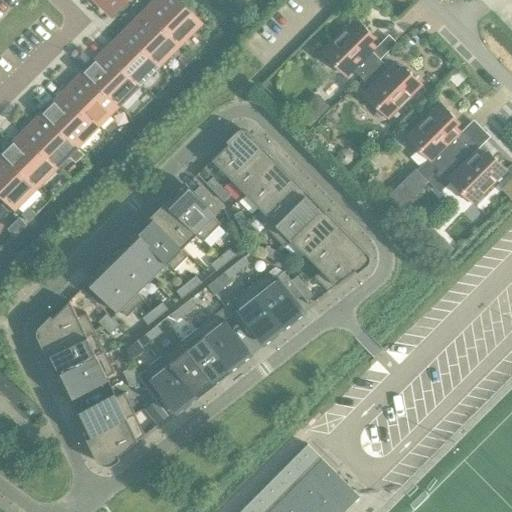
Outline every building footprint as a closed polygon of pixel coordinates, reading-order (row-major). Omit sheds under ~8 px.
[(110,13),(123,0),(98,0),(98,1),(110,13)] [(178,45),(179,44),(200,23),(177,0),(157,0),(155,2),(159,7),(155,11),(151,6),(145,12),(178,45)] [(157,65),(178,45),(145,12),(141,16),(145,21),(141,25),(137,21),(125,33),(157,65)] [(355,18),(322,52),(323,53),(323,58),(329,63),(334,63),(347,77),(354,70),(362,79),(380,61),(380,60),(372,52),(376,48),(371,42),(375,38),(355,18)] [(137,86),(157,65),(125,33),(121,37),(125,41),(121,45),(117,41),(104,53),(137,86)] [(117,106),(137,86),(104,53),(100,57),(104,61),(100,66),(95,60),(83,72),(84,73),(117,106)] [(380,61),(362,79),(371,87),(364,94),(376,106),(376,111),(382,116),(386,117),(389,119),(422,86),(403,66),(399,70),(393,65),(389,69),(380,61)] [(96,126),(117,106),(84,73),(80,77),(84,82),(80,86),(76,82),(64,94),(96,126)] [(76,146),(96,126),(64,94),(59,98),(63,102),(59,107),(54,101),(42,113),(43,114),(76,146)] [(297,114),(309,125),(328,106),(317,94),(297,114)] [(440,103),(407,137),(408,138),(408,142),(413,148),(417,148),(429,159),(417,171),(428,182),(465,145),(456,137),(461,133),(455,127),(460,123),(440,103)] [(55,167),(76,146),(43,114),(39,118),(43,123),(39,127),(35,123),(23,134),(55,167)] [(259,149),(244,133),(243,133),(241,132),(240,132),(239,133),(212,160),(229,178),(259,149)] [(35,187),(55,167),(23,134),(18,139),(22,143),(18,147),(13,142),(1,153),(2,155),(35,187)] [(465,145),(428,182),(440,193),(451,182),(461,191),(461,196),(466,201),(471,202),(473,204),(507,171),(487,151),(483,155),(478,150),(473,154),(465,146),(465,145)] [(244,193),(274,164),(259,149),(229,178),(244,193)] [(351,155),(347,150),(341,150),(336,153),(336,159),(340,163),(346,164),(351,160),(351,155)] [(0,193),(14,208),(35,187),(2,155),(0,157),(0,161),(2,163),(0,165),(0,193)] [(260,209),(290,179),(274,164),(244,193),(260,209)] [(511,199),(511,197),(511,177),(501,189),(511,199)] [(215,193),(221,187),(212,178),(206,184),(215,193)] [(268,231),(305,195),(290,179),(260,209),(253,215),(268,231)] [(394,216),(416,194),(404,181),(382,203),(394,216)] [(220,224),(213,217),(222,208),(199,186),(191,194),(184,187),(168,203),(197,233),(196,234),(203,241),(220,224)] [(221,187),(215,193),(224,202),(229,196),(221,187)] [(290,239),(320,210),(305,195),(268,231),(283,246),(290,239)] [(182,248),(196,234),(197,233),(168,203),(153,218),(182,248)] [(305,255),(335,226),(320,210),(290,239),(305,255)] [(239,226),(247,222),(241,211),(234,215),(239,226)] [(189,255),(182,248),(152,219),(137,234),(167,263),(173,270),(189,255)] [(247,222),(239,226),(244,237),(252,233),(247,222)] [(321,270),(350,241),(335,226),(305,255),(321,270)] [(151,278),(167,263),(137,234),(122,249),(151,278)] [(442,258),(454,247),(443,235),(431,246),(442,258)] [(366,257),(365,256),(350,241),(321,270),(314,277),(328,291),(365,262),(365,261),(366,260),(366,259),(366,258),(366,257)] [(263,254),(273,259),(277,253),(266,247),(263,254)] [(136,294),(137,293),(151,278),(122,249),(106,264),(136,294)] [(221,256),(226,264),(236,256),(230,249),(221,256)] [(285,266),(289,259),(277,253),(273,259),(285,266)] [(216,272),(226,264),(221,256),(210,265),(216,272)] [(234,264),(239,271),(248,263),(243,257),(234,264)] [(144,299),(137,293),(136,294),(106,264),(90,280),(126,317),(144,299)] [(228,279),(238,271),(239,271),(234,264),(224,273),(228,279)] [(289,281),(283,273),(275,279),(269,272),(251,286),(283,326),(310,305),(306,301),(298,291),(290,281),(289,281)] [(186,284),(191,291),(201,283),(196,276),(186,284)] [(290,281),(298,291),(304,286),(296,276),(290,281)] [(181,298),(191,291),(186,284),(176,291),(181,298)] [(265,340),(282,327),(251,286),(233,300),(265,340)] [(306,301),(312,296),(304,286),(298,291),(306,301)] [(180,307),(185,313),(195,305),(190,299),(180,307)] [(49,354),(95,332),(86,313),(77,317),(69,301),(41,329),(40,330),(40,331),(39,332),(39,333),(39,334),(40,335),(49,354)] [(152,311),(157,317),(167,309),(161,303),(152,311)] [(175,321),(185,313),(180,307),(170,314),(175,321)] [(147,325),(157,317),(152,311),(142,319),(147,325)] [(104,328),(112,320),(105,314),(98,322),(104,328)] [(229,368),(247,354),(215,314),(197,328),(229,368)] [(104,328),(110,334),(118,326),(112,320),(104,328)] [(146,333),(152,340),(161,332),(156,325),(146,333)] [(212,382),(229,368),(197,328),(181,341),(212,382)] [(58,374),(105,352),(95,332),(49,354),(58,374)] [(141,348),(151,340),(152,340),(146,333),(136,342),(141,348)] [(195,395),(212,382),(181,341),(164,355),(195,395)] [(105,352),(58,374),(68,395),(115,372),(105,352)] [(143,384),(155,400),(156,400),(165,394),(177,409),(195,395),(164,355),(163,355),(138,375),(141,381),(142,383),(141,383),(142,384),(143,384)] [(122,372),(126,379),(138,374),(134,366),(122,372)] [(141,381),(138,375),(138,374),(126,379),(129,387),(141,381)] [(126,419),(135,415),(124,392),(78,415),(88,435),(125,417),(126,419)] [(151,414),(161,407),(156,400),(155,400),(145,407),(151,414)] [(125,417),(88,435),(98,457),(99,459),(101,460),(102,461),(104,462),(106,462),(108,462),(110,461),(112,460),(137,441),(145,435),(135,415),(126,419),(125,417)] [(340,511),(358,494),(308,444),(240,511),(340,511)]
